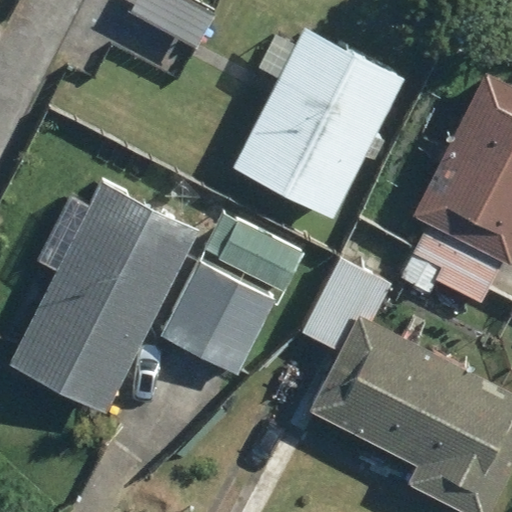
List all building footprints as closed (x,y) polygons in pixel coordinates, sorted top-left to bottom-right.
[(210,12),(189,0),(128,0),(124,7),(190,46),(210,12)] [(386,133),(374,127),(401,76),(303,24),(230,162),(328,214),(358,156),(370,163),(386,133)] [(425,220),(411,248),(439,262),(432,276),(483,302),(503,264),(511,268),(511,265),(511,82),(484,69),(411,213),(425,220)] [(140,334),(190,234),(194,226),(99,178),(9,356),(105,404),(140,334)] [(297,250),(222,209),(201,246),(276,288),(297,250)] [(339,350),(309,408),(416,462),(408,476),(477,511),(485,511),(511,460),(511,388),(370,316),(388,280),(338,254),(300,329),(339,350)] [(266,293),(200,258),(161,334),(227,368),(266,293)]
